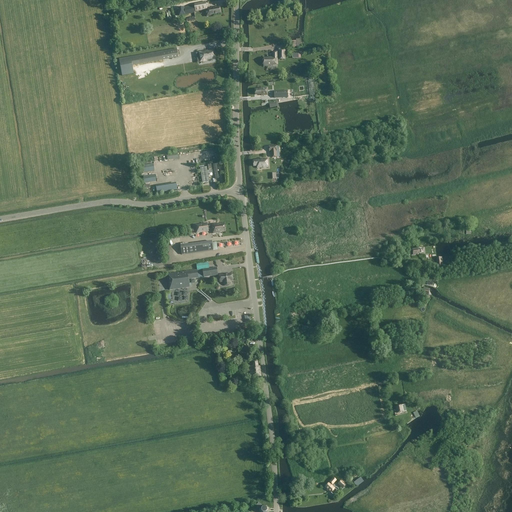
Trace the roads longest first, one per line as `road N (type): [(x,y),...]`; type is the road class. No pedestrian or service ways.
road 1 (unclassified): [(276,511),(240,190)]
road 2 (unclassified): [(0,219),(240,190)]
road 3 (unclassified): [(240,190),(236,0)]
